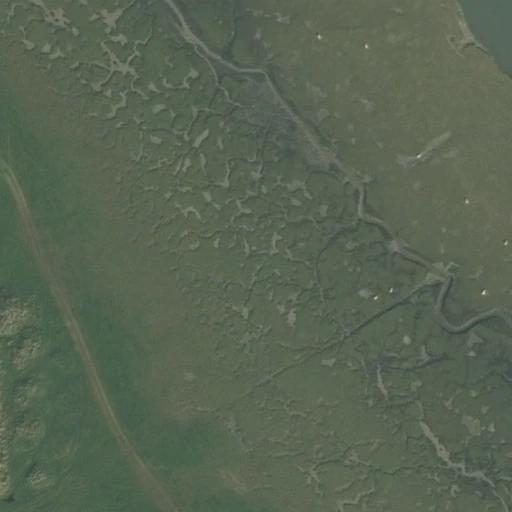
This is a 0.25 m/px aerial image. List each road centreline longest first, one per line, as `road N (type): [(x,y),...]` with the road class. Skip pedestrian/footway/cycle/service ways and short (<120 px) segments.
road 1 (track): [(0,86),(40,149),(119,330),(158,428),(179,511)]
road 2 (track): [(165,511),(100,409),(22,198),(0,161)]
road 3 (track): [(0,93),(42,252)]
road 4 (track): [(100,409),(63,489),(35,511)]
